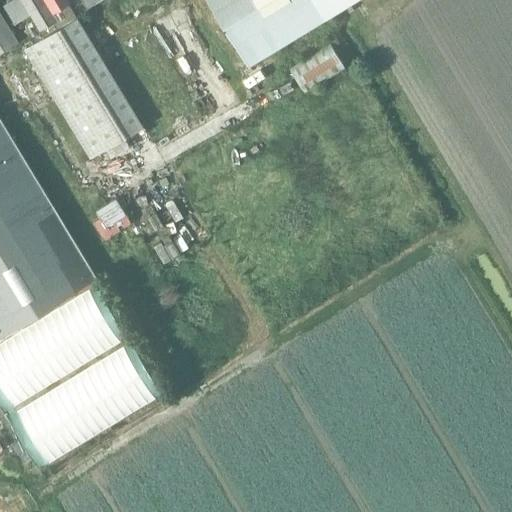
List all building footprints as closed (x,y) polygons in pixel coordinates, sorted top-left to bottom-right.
[(0,0),(0,52),(19,41),(0,9),(0,0)] [(12,0),(5,5),(16,24),(31,14),(41,31),(45,37),(63,26),(55,13),(69,4),(75,0),(82,0),(88,9),(102,0),(12,0)] [(210,0),(250,64),(342,9),(356,0),(210,0)] [(45,37),(25,49),(92,158),(144,126),(69,4),(55,13),(63,26),(45,37)] [(289,75),(302,93),(342,64),(330,46),(289,75)] [(0,336),(98,277),(0,116),(0,336)] [(86,215),(102,239),(131,220),(115,197),(86,215)] [(0,348),(0,392),(12,412),(132,337),(100,286),(0,348)] [(16,418),(48,469),(168,394),(136,344),(16,418)]
